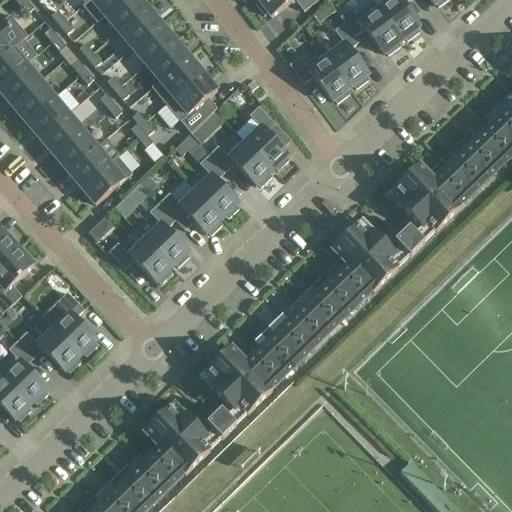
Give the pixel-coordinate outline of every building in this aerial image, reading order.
[(82,8),(91,0),(74,0),(79,6),(79,5),(81,8),(82,8)] [(91,0),(82,8),(97,25),(104,19),(126,0),(91,0)] [(138,0),(126,0),(104,19),(118,35),(147,11),(138,0)] [(265,19),(268,16),(271,20),(295,2),(304,14),(322,0),(258,0),(257,1),(258,3),(255,6),(265,19)] [(395,0),(378,13),(401,43),(405,41),(407,44),(419,35),(417,31),(419,30),(400,5),(406,0),(395,0)] [(450,0),(427,0),(434,8),(436,6),(438,10),(451,0),(450,0)] [(26,2),(20,8),(27,17),(34,12),(26,2)] [(326,5),(312,19),(318,26),(334,14),(326,5)] [(350,13),(340,20),(355,39),(364,32),(383,57),(385,55),(388,58),(400,49),(398,46),(401,43),(378,13),(372,5),(355,18),(350,13)] [(147,11),(118,35),(132,52),(161,27),(147,11)] [(58,14),(52,19),(59,28),(66,23),(58,14)] [(2,25),(0,21),(0,61),(14,50),(15,50),(28,39),(10,18),(2,25)] [(359,45),(355,39),(340,20),(344,26),(334,33),(345,47),(327,61),(350,91),(354,89),(356,92),(368,83),(366,79),(368,78),(349,53),(359,45)] [(66,23),(59,28),(67,37),(73,32),(66,23)] [(161,27),(132,52),(145,68),(175,44),(161,27)] [(51,32),(44,37),(52,46),(58,41),(51,32)] [(58,41),(52,46),(60,55),(66,50),(58,41)] [(175,44),(145,68),(160,85),(189,60),(175,44)] [(86,47),(80,52),(87,61),(93,56),(86,47)] [(14,50),(0,61),(0,89),(28,66),(15,50),(14,50)] [(93,56),(87,61),(95,70),(101,65),(93,56)] [(203,77),(189,60),(160,85),(152,91),(166,108),(203,77)] [(347,94),(350,91),(327,61),(310,74),(299,60),(289,68),(304,87),(314,80),(332,105),(334,103),(337,106),(349,97),(347,94)] [(79,65),(73,70),(80,79),(86,74),(79,65)] [(42,83),(28,66),(0,89),(0,95),(11,108),(42,83)] [(86,74),(80,79),(87,88),(94,83),(86,74)] [(217,94),(203,77),(166,108),(190,136),(216,112),(207,102),(217,94)] [(114,81),(107,87),(115,96),(121,90),(114,81)] [(56,99),(42,83),(11,108),(25,125),(56,99)] [(121,90),(115,96),(123,105),(129,100),(121,90)] [(70,116),(56,99),(25,125),(39,141),(70,116)] [(105,100),(98,105),(106,114),(112,109),(105,100)] [(112,109),(106,114),(114,124),(120,118),(112,109)] [(245,146),(272,174),(275,170),(278,173),(289,163),(286,160),(288,158),(266,136),(275,127),(258,110),(249,119),(261,131),(245,146)] [(501,118),(491,127),(511,149),(511,120),(506,113),(504,115),(501,118)] [(84,132),(70,116),(39,141),(53,158),(84,132)] [(138,116),(132,122),(137,128),(140,131),(146,126),(138,116)] [(146,126),(140,131),(145,137),(147,140),(154,135),(146,126)] [(202,127),(192,137),(201,146),(211,136),(202,127)] [(487,132),(477,142),(502,168),(511,158),(511,149),(491,127),(489,129),(487,132)] [(137,128),(131,134),(138,143),(145,137),(140,131),(137,128)] [(98,149),(84,132),(53,158),(67,174),(98,149)] [(145,137),(138,143),(146,152),(153,147),(147,140),(145,137)] [(472,146),(462,156),(488,182),(502,168),(477,142),(475,143),(472,146)] [(181,146),(175,152),(182,159),(187,153),(181,146)] [(218,149),(208,158),(225,175),(234,167),(256,189),(258,187),(261,190),(272,180),(269,177),(272,174),(245,146),(229,162),(218,149)] [(112,165),(98,149),(67,174),(81,191),(112,165)] [(457,160),(448,170),(473,196),(488,182),(462,156),(460,157),(457,160)] [(216,184),(225,175),(208,158),(199,167),(211,179),(195,195),(222,222),(225,219),(228,222),(239,211),(236,208),(238,206),(216,184)] [(111,164),(112,165),(81,191),(96,208),(132,177),(117,159),(111,164)] [(404,225),(396,232),(417,254),(424,247),(423,245),(435,234),(436,235),(460,212),(418,169),(388,198),(423,234),(417,239),(404,225)] [(443,174),(433,184),(459,210),(473,196),(448,170),(445,172),(443,174)] [(148,176),(140,184),(149,193),(157,185),(148,176)] [(139,184),(114,208),(124,218),(149,194),(139,184)] [(169,196),(159,206),(186,233),(194,225),(206,237),(208,235),(211,238),(222,228),(219,225),(222,222),(195,195),(181,208),(169,196)] [(161,228),(145,243),(172,270),(175,267),(178,270),(189,260),(186,257),(188,255),(167,232),(173,226),(176,223),(159,206),(149,215),(161,228)] [(362,223),(333,252),(374,295),(398,272),(396,271),(408,259),(410,261),(417,254),(396,232),(389,239),(403,253),(397,259),(362,223)] [(0,234),(0,267),(17,251),(16,249),(19,246),(8,234),(5,237),(1,233),(0,234)] [(172,270),(145,243),(129,258),(118,246),(109,255),(125,272),(134,264),(156,286),(158,284),(161,287),(172,276),(169,273),(172,270)] [(19,253),(17,251),(0,267),(0,315),(2,318),(22,300),(12,289),(34,269),(30,265),(34,262),(22,250),(19,253)] [(342,272),(332,282),(357,308),(372,294),(347,268),(345,269),(342,272)] [(328,286),(318,296),(343,322),(357,308),(332,282),(331,283),(328,286)] [(42,320),(54,331),(81,360),(84,356),(87,359),(97,349),(94,346),(97,344),(75,322),(84,313),(67,296),(42,320)] [(313,300),(303,310),(328,336),(343,322),(318,296),(316,297),(313,300)] [(298,314),(289,324),(314,350),(328,336),(303,310),(301,311),(298,314)] [(284,328),(274,338),(299,364),(314,350),(289,324),(287,326),(284,328)] [(27,335),(18,344),(34,361),(43,353),(65,375),(67,373),(70,376),(80,366),(77,363),(81,360),(54,331),(38,347),(27,335)] [(269,342),(259,352),(285,378),(299,364),(274,338),(272,340),(269,342)] [(9,353),(17,361),(1,377),(4,380),(31,408),(34,404),(37,407),(47,397),(45,394),(47,392),(25,370),(34,361),(18,344),(9,353)] [(215,408),(208,415),(229,436),(236,429),(235,427),(247,416),(248,417),(272,395),(272,394),(230,352),(200,381),(235,416),(229,422),(215,408)] [(254,357),(245,366),(270,392),(285,378),(259,352),(257,354),(254,357)] [(0,408),(15,423),(17,421),(20,424),(30,414),(27,411),(31,408),(4,380),(0,382),(0,408)] [(174,406),(145,435),(186,477),(229,436),(208,415),(201,422),(214,436),(209,441),(174,406)] [(155,446),(141,460),(170,490),(184,477),(186,478),(186,477),(145,435),(144,435),(155,446)] [(141,460),(126,474),(155,504),(170,490),(141,460)] [(411,467),(401,477),(436,511),(456,511),(412,467),(411,467)] [(126,474),(112,488),(134,511),(147,511),(155,504),(126,474)] [(134,511),(112,488),(97,503),(105,511),(134,511)] [(105,511),(97,503),(87,511),(105,511)]
